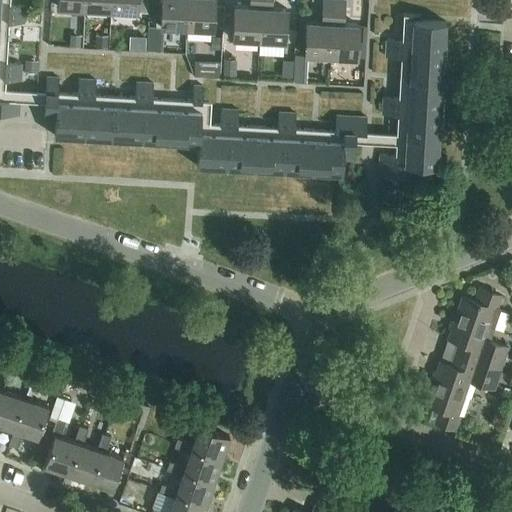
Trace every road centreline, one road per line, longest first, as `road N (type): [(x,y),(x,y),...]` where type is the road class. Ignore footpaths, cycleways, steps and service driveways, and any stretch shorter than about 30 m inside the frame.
road 1 (residential): [(319,314),(0,205)]
road 2 (residential): [(511,465),(293,392)]
road 3 (residential): [(319,314),(511,239)]
road 4 (residential): [(251,511),(293,392)]
